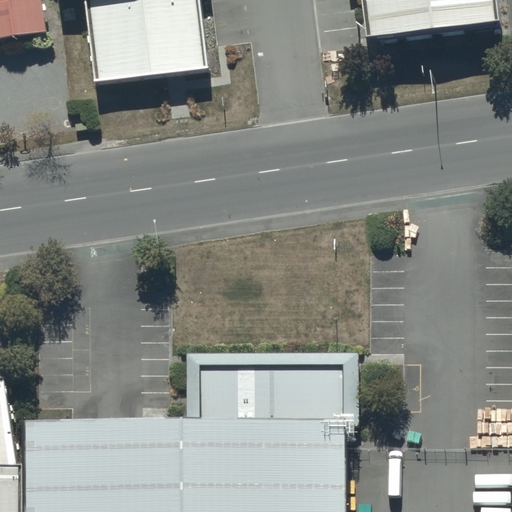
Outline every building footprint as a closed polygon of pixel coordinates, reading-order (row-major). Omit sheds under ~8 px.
[(0,0),(0,47),(42,42),(35,0),(0,0)] [(56,0),(57,9),(84,6),(93,94),(202,83),(194,0),(56,0)] [(359,0),(365,46),(493,30),(489,0),(359,0)] [(511,385),(501,385),(501,426),(511,426),(511,385)] [(377,511),(378,396),(217,397),(211,472),(49,473),(20,427),(0,429),(0,511),(377,511)] [(511,511),(511,485),(502,485),(501,511),(511,511)]
